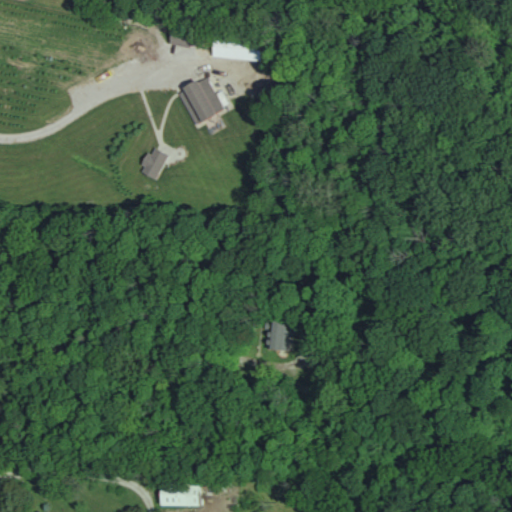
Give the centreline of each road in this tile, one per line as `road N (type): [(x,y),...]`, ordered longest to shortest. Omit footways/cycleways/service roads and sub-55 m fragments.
road 1 (residential): [(0,355),(110,337),(272,363)]
road 2 (residential): [(0,147),(29,156),(183,65)]
